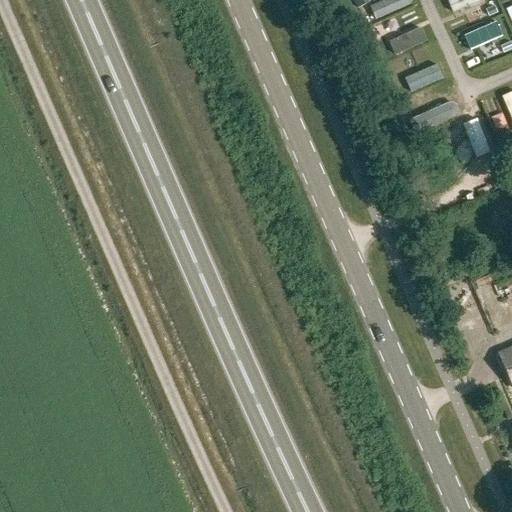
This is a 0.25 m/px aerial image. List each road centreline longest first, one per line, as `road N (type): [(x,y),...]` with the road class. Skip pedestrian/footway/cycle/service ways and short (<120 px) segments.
road 1 (trunk): [(307,511),(81,0)]
road 2 (track): [(225,511),(0,1)]
road 3 (tertiary): [(237,0),(459,511)]
